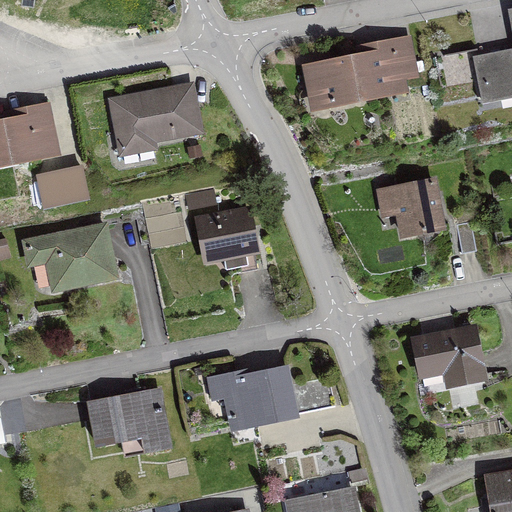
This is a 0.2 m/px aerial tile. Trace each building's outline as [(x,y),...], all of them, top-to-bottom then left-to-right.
[(511,48),(472,57),(481,99),(511,92),(511,48)] [(396,51),(307,68),(311,92),(327,89),(330,105),(404,90),(396,51)] [(174,90),(112,101),(122,153),(153,147),(152,140),(182,134),(174,90)] [(47,114),(0,123),(0,164),(56,153),(47,114)] [(81,167),(37,176),(44,207),(88,198),(81,167)] [(396,198),(403,236),(442,228),(433,181),(379,192),(381,201),(396,198)] [(213,191),(187,196),(189,208),(216,203),(213,191)] [(246,210),(200,218),(208,261),(224,258),(226,269),(239,267),(241,273),(257,269),(246,210)] [(456,225),(462,254),(477,251),(471,222),(456,225)] [(115,277),(105,226),(25,243),(30,264),(48,260),(53,286),(93,278),(93,281),(115,277)] [(414,341),(422,375),(446,370),(448,380),(482,373),(473,329),(414,341)] [(258,420),(294,412),(295,414),(335,406),(329,377),(289,385),(286,369),(245,378),(243,372),(223,377),(233,428),(258,423),(258,420)] [(158,389),(90,402),(98,446),(122,441),(121,433),(140,429),(145,452),(170,448),(158,389)] [(511,511),(511,472),(486,477),(491,511),(511,511)] [(285,501),(287,511),(356,511),(352,488),(285,501)]
